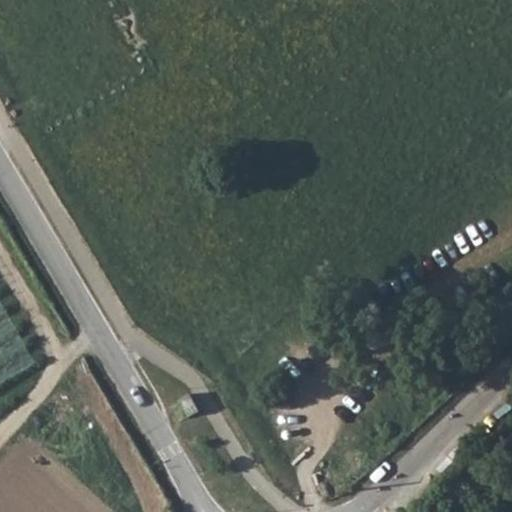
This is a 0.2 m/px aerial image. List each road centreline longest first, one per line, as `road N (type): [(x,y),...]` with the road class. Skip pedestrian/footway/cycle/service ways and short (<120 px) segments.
road 1 (tertiary): [(0,163),(192,488)]
road 2 (unknown): [(0,454),(97,327)]
